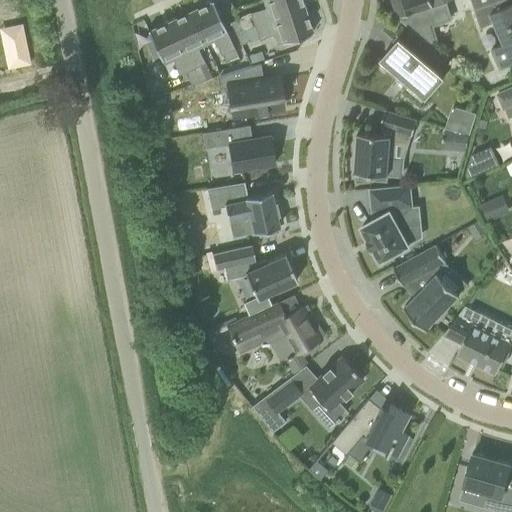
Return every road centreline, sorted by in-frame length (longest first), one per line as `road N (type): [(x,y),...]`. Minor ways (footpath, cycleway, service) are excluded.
road 1 (unclassified): [(154,511),(61,0)]
road 2 (residential): [(511,417),(430,382),(396,357),(362,321),(326,253),(317,128),(351,0)]
